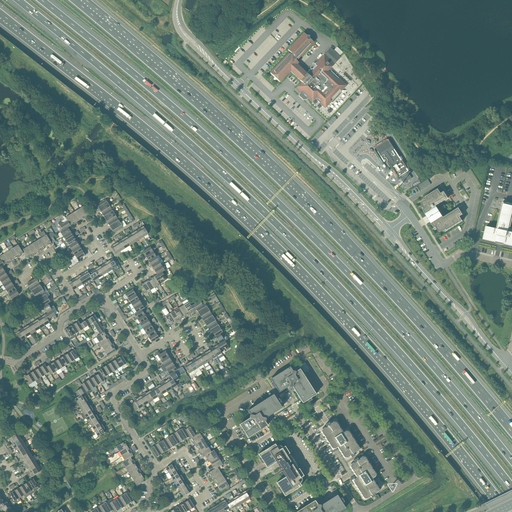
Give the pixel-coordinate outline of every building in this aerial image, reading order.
[(312,102),(315,99),(325,108),(330,102),(331,103),(333,103),(343,93),(343,91),(342,90),(346,86),(339,78),(337,80),(327,71),(334,64),(325,55),(315,64),(317,66),(313,71),(311,68),(306,73),(294,62),(296,60),(295,60),(297,58),(298,59),(314,42),(304,33),(288,50),(291,53),(290,54),(289,53),(270,73),(280,82),(290,71),(300,80),(294,86),(293,86),(300,93),(303,96),(307,100),(307,99),(311,103),(312,102)] [(327,52),(337,61),(341,57),(331,48),(327,52)] [(375,148),(374,149),(375,150),(386,167),(386,168),(388,167),(390,170),(391,169),(393,168),(399,178),(400,177),(401,179),(403,181),(404,183),(408,181),(409,180),(412,178),(409,174),(408,173),(409,172),(408,172),(409,171),(408,169),(407,169),(403,163),(404,163),(402,161),(398,154),(398,155),(389,141),(388,139),(388,140),(387,140),(382,144),(375,148)] [(428,179),(418,185),(421,190),(431,184),(428,180),(428,179)] [(432,221),(430,221),(435,230),(437,229),(438,230),(438,231),(439,231),(440,231),(441,232),(442,231),(443,231),(444,231),(444,230),(445,232),(462,221),(460,216),(463,215),(458,208),(443,218),(436,206),(448,198),(444,192),(441,193),(438,189),(424,198),(425,199),(424,200),(423,200),(423,201),(422,201),(422,202),(422,203),(422,204),(422,205),(422,206),(423,207),(421,208),(427,216),(428,215),(432,221)] [(96,205),(99,210),(108,204),(105,199),(96,205)] [(498,243),(504,244),(511,245),(511,232),(509,232),(511,219),(511,204),(502,203),(496,229),(486,226),(484,234),(483,239),(498,243)] [(99,210),(102,214),(111,209),(108,204),(99,210)] [(79,209),(85,218),(86,217),(86,216),(89,214),(84,206),(79,209)] [(111,209),(102,214),(105,219),(114,213),(116,212),(113,207),(111,209)] [(83,219),(85,218),(79,209),(74,212),(80,220),(83,218),(83,219)] [(76,222),(80,220),(74,212),(70,215),(75,224),(77,223),(76,222)] [(108,224),(117,218),(114,213),(105,219),(108,224)] [(65,218),(67,221),(70,226),(73,224),(74,225),(75,224),(70,215),(65,218)] [(108,224),(111,228),(120,223),(117,218),(108,224)] [(63,230),(68,227),(70,226),(67,221),(62,224),(61,221),(58,223),(63,230)] [(111,228),(114,233),(123,227),(120,223),(111,228)] [(138,229),(143,237),(148,234),(143,226),(138,229)] [(70,232),(69,230),(68,227),(63,230),(60,232),(63,237),(70,232)] [(134,232),(138,240),(143,237),(138,229),(134,232)] [(39,234),(41,238),(47,246),(50,244),(50,245),(52,244),(44,231),(39,234)] [(63,237),(66,241),(73,237),(70,232),(63,237)] [(129,235),(134,243),(138,240),(134,232),(129,235)] [(69,246),(76,241),(75,239),(80,236),(78,233),(76,235),(73,237),(66,241),(63,243),(66,248),(69,246)] [(124,238),(129,246),(134,243),(129,235),(124,238)] [(47,246),(41,238),(37,241),(42,250),(44,249),(44,248),(47,246)] [(129,246),(124,238),(120,241),(124,249),(126,251),(131,248),(129,246)] [(42,250),(37,241),(32,244),(37,252),(40,250),(41,251),(42,250)] [(69,246),(72,251),(79,246),(76,241),(69,246)] [(115,244),(120,251),(124,249),(120,241),(115,244)] [(37,252),(32,244),(27,247),(33,256),(35,255),(34,254),(37,252)] [(115,244),(110,247),(113,251),(117,257),(122,254),(120,251),(115,244)] [(23,253),(18,245),(13,248),(19,257),(20,256),(20,255),(23,253)] [(82,250),(79,246),(72,251),(74,255),(82,250)] [(33,256),(27,247),(23,249),(28,258),(31,256),(31,257),(33,256)] [(142,251),(145,256),(153,251),(150,247),(142,251)] [(19,257),(13,248),(8,251),(13,259),(16,257),(17,258),(19,257)] [(74,255),(79,263),(82,261),(80,259),(85,255),(82,250),(74,255)] [(13,259),(8,251),(4,254),(9,263),(11,262),(10,261),(13,259)] [(145,256),(148,261),(156,256),(153,251),(145,256)] [(9,263),(4,254),(0,256),(0,258),(1,260),(4,265),(7,263),(7,264),(9,263)] [(156,256),(148,261),(151,266),(159,261),(161,259),(158,255),(156,257),(156,256)] [(112,259),(107,262),(112,269),(117,267),(118,268),(120,267),(115,260),(113,261),(112,259)] [(162,265),(159,261),(151,266),(154,270),(162,265)] [(103,265),(107,272),(112,269),(107,262),(103,265)] [(162,265),(154,270),(157,275),(162,272),(167,269),(165,264),(164,264),(162,265)] [(98,268),(103,275),(107,272),(103,265),(98,268)] [(93,271),(98,278),(103,275),(98,268),(93,271)] [(82,274),(87,281),(92,279),(89,273),(87,271),(82,274)] [(98,278),(93,271),(89,273),(92,279),(93,281),(98,278)] [(157,275),(154,276),(159,284),(164,281),(166,279),(162,272),(157,275)] [(78,277),(82,284),(87,281),(82,274),(78,277)] [(7,276),(0,280),(3,285),(10,280),(7,276)] [(160,285),(159,284),(154,276),(151,278),(151,277),(149,278),(155,288),(160,285)] [(73,280),(78,287),(82,284),(78,277),(73,280)] [(39,283),(36,278),(27,284),(30,288),(39,283)] [(148,280),(145,282),(150,290),(155,288),(149,278),(147,279),(148,280)] [(10,280),(3,285),(6,290),(13,285),(10,280)] [(73,280),(68,283),(73,290),(78,287),(73,280)] [(150,290),(145,282),(142,284),(141,283),(140,284),(145,294),(150,290)] [(30,288),(32,293),(42,287),(39,283),(30,288)] [(13,285),(6,290),(8,294),(16,290),(13,285)] [(32,293),(35,298),(44,292),(45,292),(47,291),(44,286),(42,288),(42,287),(32,293)] [(128,299),(135,294),(132,289),(125,294),(128,299)] [(16,290),(8,294),(6,296),(9,301),(5,303),(8,306),(14,302),(13,302),(18,299),(17,296),(19,294),(16,290)] [(44,292),(35,298),(38,303),(40,302),(47,297),(50,295),(47,291),(45,292),(44,292)] [(138,299),(135,294),(128,299),(131,304),(138,299)] [(40,302),(43,306),(48,303),(50,301),(47,297),(40,302)] [(134,308),(141,303),(138,299),(131,304),(134,308)] [(196,310),(203,305),(200,300),(191,306),(193,310),(194,311),(196,310)] [(191,306),(188,302),(183,305),(189,314),(191,313),(190,312),(193,310),(191,306)] [(44,309),(47,313),(52,311),(55,309),(52,304),(49,306),(48,304),(48,303),(43,306),(43,307),(44,309)] [(144,308),(141,303),(134,308),(136,313),(142,310),(144,308)] [(199,314),(208,309),(205,304),(203,305),(196,310),(199,314)] [(189,314),(183,305),(179,308),(184,316),(187,314),(188,315),(189,314)] [(184,316),(179,308),(174,311),(180,320),(182,319),(181,318),(184,316)] [(202,319),(211,313),(208,309),(199,314),(202,319)] [(136,313),(134,314),(137,319),(144,314),(142,310),(136,313)] [(47,313),(45,315),(48,320),(53,317),(54,319),(57,318),(52,311),(47,313)] [(180,320),(174,311),(169,314),(175,322),(178,320),(178,321),(180,320)] [(205,323),(214,318),(211,313),(202,319),(205,323)] [(137,319),(140,324),(147,319),(144,314),(137,319)] [(175,322),(169,314),(165,316),(170,326),(172,325),(172,324),(175,322)] [(45,315),(40,318),(45,325),(49,322),(48,320),(45,315)] [(95,315),(87,320),(90,324),(93,323),(94,325),(99,322),(95,315)] [(35,321),(40,328),(45,325),(40,318),(35,321)] [(208,328),(217,322),(214,318),(205,323),(208,328)] [(143,328),(150,324),(147,319),(140,324),(143,328)] [(87,320),(80,324),(83,329),(90,324),(87,320)] [(35,321),(31,324),(35,331),(40,328),(35,321)] [(78,321),(73,324),(79,334),(84,331),(83,329),(80,324),(78,321)] [(104,332),(105,332),(103,329),(106,328),(105,325),(102,327),(99,322),(94,325),(100,335),(104,332)] [(217,322),(208,328),(211,333),(212,332),(220,327),(217,322)] [(26,327),(31,334),(35,331),(31,324),(26,327)] [(73,324),(69,327),(75,337),(80,334),(79,334),(73,324)] [(153,328),(150,324),(143,328),(146,333),(153,328)] [(26,327),(21,329),(26,337),(31,334),(26,327)] [(75,337),(69,327),(64,330),(70,340),(75,337)] [(220,327),(212,332),(215,337),(220,334),(223,332),(220,327)] [(146,333),(148,338),(156,333),(153,328),(146,333)] [(26,337),(21,329),(16,332),(21,340),(26,337)] [(106,335),(104,332),(100,335),(96,337),(99,342),(108,336),(107,335),(106,335)] [(148,338),(151,343),(159,338),(156,333),(148,338)] [(215,337),(216,339),(219,344),(225,341),(227,339),(224,334),(221,336),(220,334),(215,337)] [(99,342),(97,343),(100,348),(102,347),(110,341),(108,338),(109,338),(108,336),(99,342)] [(104,351),(114,346),(112,344),(110,341),(102,347),(104,351)] [(225,341),(219,344),(217,345),(220,350),(225,347),(227,350),(229,348),(225,341)] [(217,345),(212,348),(219,359),(223,356),(220,350),(217,345)] [(104,351),(107,356),(116,351),(114,348),(115,347),(114,346),(104,351)] [(212,348),(207,351),(212,359),(214,362),(219,359),(212,348)] [(74,349),(69,352),(74,360),(79,357),(74,349)] [(161,361),(168,356),(165,351),(160,354),(158,351),(156,353),(161,361)] [(207,351),(203,354),(207,362),(212,359),(207,351)] [(69,352),(65,355),(69,363),(74,360),(69,352)] [(203,354),(198,357),(203,365),(205,368),(210,365),(207,362),(203,354)] [(65,355),(60,358),(65,366),(69,363),(65,355)] [(122,356),(117,359),(122,366),(127,363),(122,356)] [(168,356),(161,361),(163,365),(171,360),(168,356)] [(198,357),(193,360),(198,367),(203,365),(198,357)] [(60,358),(55,361),(60,369),(62,371),(66,368),(65,366),(60,358)] [(117,359),(112,361),(117,369),(122,366),(117,359)] [(174,365),(171,360),(163,365),(161,367),(163,372),(166,370),(174,365)] [(193,360),(189,363),(193,370),(195,373),(200,370),(198,367),(193,360)] [(51,364),(55,372),(60,369),(55,361),(51,364)] [(112,361),(108,364),(112,372),(117,369),(112,361)] [(184,366),(189,373),(190,376),(195,373),(193,370),(189,363),(184,366)] [(49,372),(46,367),(44,364),(40,367),(44,375),(49,372)] [(51,364),(46,367),(49,372),(51,375),(55,372),(51,364)] [(108,364),(103,367),(108,375),(112,372),(108,364)] [(166,370),(169,375),(174,372),(177,370),(174,365),(166,370)] [(40,367),(35,370),(40,378),(44,375),(40,367)] [(98,370),(100,373),(103,378),(108,375),(103,367),(98,370)] [(177,370),(174,372),(169,375),(171,377),(174,382),(179,379),(176,375),(184,370),(182,367),(177,370)] [(293,370),(292,371),(290,367),(270,379),(273,383),(271,384),(271,385),(273,388),(274,388),(276,387),(279,392),(289,386),(292,387),(303,403),(307,400),(308,402),(309,402),(312,400),(312,399),(311,398),(316,394),(300,369),(295,371),(293,370)] [(35,370),(30,373),(35,381),(40,378),(35,370)] [(37,384),(35,381),(30,373),(26,376),(29,381),(26,383),(28,385),(30,388),(31,387),(31,388),(37,384)] [(105,380),(103,378),(100,373),(95,376),(100,383),(105,380)] [(95,376),(90,379),(95,386),(100,383),(95,376)] [(167,380),(172,389),(177,386),(176,385),(174,382),(171,377),(168,378),(169,379),(167,380)] [(251,377),(242,383),(245,387),(254,382),(251,377)] [(90,379),(86,381),(90,389),(95,386),(90,379)] [(16,380),(11,383),(15,392),(21,389),(16,380)] [(164,381),(161,382),(167,391),(172,389),(167,380),(164,382),(164,381)] [(86,392),(90,389),(86,381),(81,384),(83,387),(86,392)] [(167,391),(161,382),(159,384),(159,385),(157,386),(162,394),(167,391)] [(155,387),(152,388),(158,397),(162,394),(157,386),(155,387)] [(84,393),(84,394),(86,392),(83,387),(75,392),(78,396),(78,397),(84,393)] [(148,392),(153,400),(158,397),(152,388),(150,390),(148,392)] [(145,392),(143,394),(148,403),(153,400),(148,392),(146,393),(145,392)] [(78,404),(86,399),(84,396),(85,396),(84,394),(84,393),(78,397),(78,396),(74,399),(78,404)] [(141,396),(139,398),(144,406),(148,403),(143,394),(140,395),(141,396)] [(278,398),(276,399),(273,394),(248,410),(250,415),(249,417),(250,418),(239,424),(243,429),(241,430),(241,431),(243,434),(244,434),(245,434),(248,438),(267,425),(265,421),(266,419),(265,418),(282,408),(279,403),(281,402),(279,399),(278,398)] [(135,411),(144,406),(139,398),(136,399),(136,398),(133,400),(134,402),(131,404),(135,411)] [(80,408),(89,403),(88,400),(87,401),(86,399),(78,404),(80,408)] [(90,406),(91,405),(89,403),(80,408),(83,413),(92,408),(90,406)] [(86,418),(95,412),(94,410),(93,410),(92,408),(83,413),(86,418)] [(97,414),(95,412),(86,418),(89,422),(97,417),(96,415),(97,414)] [(99,419),(97,417),(89,422),(92,427),(101,421),(100,419),(99,419)] [(92,427),(95,432),(103,426),(102,424),(103,424),(101,421),(92,427)] [(322,430),(321,430),(321,431),(321,432),(324,436),(325,437),(325,438),(328,442),(329,443),(328,444),(330,446),(329,447),(330,448),(333,453),(337,450),(336,448),(337,447),(339,450),(340,452),(340,451),(341,453),(342,455),(344,458),(344,457),(345,458),(346,458),(349,456),(350,455),(351,458),(355,455),(354,453),(355,452),(355,453),(359,451),(358,450),(359,449),(359,448),(356,443),(356,444),(355,442),(352,437),(352,438),(351,436),(348,431),(348,432),(347,431),(346,431),(343,433),(340,428),(339,428),(338,427),(339,427),(336,422),(335,422),(335,421),(334,422),(334,421),(330,423),(331,424),(330,424),(329,422),(325,425),(326,427),(325,428),(324,427),(321,429),(322,430)] [(103,426),(95,432),(98,436),(107,431),(105,428),(105,429),(103,426)] [(185,439),(187,438),(189,437),(185,430),(184,427),(179,430),(185,439)] [(190,427),(185,430),(189,437),(191,439),(195,436),(190,427)] [(180,442),(185,439),(179,430),(174,433),(180,442)] [(17,433),(8,439),(10,441),(11,441),(12,443),(20,438),(17,433)] [(175,445),(180,442),(174,433),(170,436),(175,445)] [(193,443),(202,438),(200,433),(195,436),(191,439),(193,441),(192,442),(193,443)] [(171,448),(175,445),(170,436),(165,439),(171,448)] [(20,438),(12,443),(13,445),(13,446),(14,448),(23,442),(20,438)] [(195,445),(197,448),(205,443),(202,438),(193,443),(194,445),(195,445)] [(166,451),(171,448),(165,439),(160,442),(166,451)] [(125,441),(116,447),(119,452),(127,446),(125,443),(126,443),(125,441)] [(16,450),(18,452),(26,447),(23,442),(14,448),(16,451),(16,450)] [(161,454),(166,451),(160,442),(156,445),(161,454)] [(199,453),(208,447),(205,443),(197,448),(199,451),(198,451),(199,453)] [(277,446),(276,446),(275,444),(258,454),(261,458),(259,459),(259,460),(261,463),(262,463),(263,462),(267,468),(276,462),(279,467),(278,468),(280,471),(281,471),(282,471),(285,477),(276,482),(279,488),(278,489),(280,493),(281,493),(282,492),(285,496),(301,486),(300,483),(301,482),(302,481),(302,480),(302,479),(302,478),(301,477),(304,476),(299,468),(298,469),(296,465),(294,461),(291,457),(288,454),(289,453),(285,446),(282,447),(282,446),(281,446),(280,445),(279,445),(278,445),(277,446)] [(161,454),(156,445),(151,448),(156,457),(161,454)] [(129,449),(127,446),(119,452),(122,456),(131,451),(130,449),(129,449)] [(18,455),(20,458),(29,452),(26,447),(18,452),(19,455),(18,455)] [(205,456),(211,452),(208,447),(199,453),(200,455),(201,454),(203,457),(205,456)] [(214,450),(211,452),(205,456),(207,458),(206,459),(207,461),(217,455),(214,450)] [(131,451),(122,456),(125,461),(131,457),(133,456),(131,453),(132,452),(131,451)] [(22,459),(24,462),(32,457),(29,452),(20,458),(21,460),(22,459)] [(209,462),(211,465),(219,460),(217,455),(207,461),(208,462),(209,462)] [(350,465),(349,465),(350,466),(349,467),(351,470),(352,471),(353,471),(354,472),(353,473),(356,477),(355,478),(354,476),(349,479),(352,483),(353,485),(354,484),(356,486),(357,487),(357,488),(360,493),(360,492),(361,494),(360,494),(363,499),(364,498),(365,499),(366,499),(369,497),(370,496),(372,498),(375,495),(374,493),(375,493),(378,491),(379,490),(378,489),(379,489),(376,484),(375,485),(374,483),(375,483),(372,478),(375,476),(376,475),(375,474),(376,474),(373,469),(372,469),(371,468),(372,468),(369,463),(368,463),(367,462),(368,462),(365,457),(364,457),(364,456),(363,457),(362,456),(359,458),(360,459),(358,460),(357,458),(353,460),(354,462),(354,463),(353,462),(350,464),(350,465)] [(24,464),(26,467),(35,461),(32,457),(24,462),(25,464),(24,464)] [(132,460),(131,457),(125,461),(122,462),(125,467),(134,461),(133,460),(132,460)] [(217,468),(223,464),(219,460),(211,465),(213,468),(212,468),(213,470),(217,467),(217,468)] [(28,469),(29,471),(38,466),(35,461),(26,467),(27,469),(28,469)] [(135,463),(134,461),(125,467),(128,472),(136,467),(134,464),(135,463)] [(173,463),(166,468),(169,473),(176,468),(173,463)] [(38,466),(29,471),(31,473),(30,474),(32,476),(41,471),(38,466)] [(138,470),(136,467),(128,472),(131,477),(140,471),(139,469),(138,470)] [(210,474),(212,477),(220,472),(217,468),(217,467),(213,470),(208,473),(209,475),(210,474)] [(179,473),(176,468),(169,473),(172,477),(179,473)] [(140,471),(131,477),(134,481),(142,476),(140,473),(141,472),(140,471)] [(220,472),(212,477),(214,480),(213,481),(214,482),(223,477),(220,472)] [(174,482),(182,477),(179,473),(172,477),(174,482)] [(144,479),(142,476),(134,481),(137,486),(146,480),(145,479),(144,479)] [(185,482),(182,477),(174,482),(177,487),(185,482)] [(216,484),(218,487),(226,481),(223,477),(214,482),(215,484),(216,484)] [(41,485),(39,482),(36,484),(33,479),(28,482),(33,489),(34,492),(38,489),(39,488),(38,486),(41,485)] [(226,481),(218,487),(219,490),(220,492),(229,486),(226,481)] [(28,482),(24,485),(30,495),(35,492),(34,492),(33,489),(28,482)] [(180,491),(188,487),(185,482),(177,487),(180,491)] [(24,485),(19,488),(24,495),(26,498),(30,495),(24,485)] [(191,492),(188,487),(180,491),(183,496),(191,492)] [(14,490),(19,498),(24,495),(19,488),(14,490)] [(248,489),(240,494),(245,502),(253,497),(248,489)] [(21,500),(19,498),(14,490),(10,493),(13,498),(10,500),(13,505),(16,503),(21,500)] [(123,494),(129,504),(134,501),(128,491),(123,494)] [(236,507),(237,510),(242,507),(240,505),(236,497),(233,498),(232,496),(230,493),(227,494),(229,497),(236,507)] [(236,497),(240,505),(245,502),(240,494),(240,493),(237,494),(238,495),(236,497)] [(118,497),(124,506),(129,504),(123,494),(118,497)] [(315,500),(303,507),(295,511),(339,511),(345,508),(342,503),(343,502),(344,501),(342,498),(341,498),(339,499),(337,495),(320,505),(320,504),(318,504),(317,504),(315,500)] [(114,500),(119,509),(124,506),(118,497),(114,500)] [(227,499),(225,500),(231,510),(236,507),(229,497),(227,499)] [(194,507),(190,501),(189,499),(185,502),(189,510),(194,507)] [(103,503),(108,511),(109,511),(113,510),(109,503),(108,500),(103,503)] [(115,511),(119,509),(114,500),(109,503),(113,510),(114,511),(115,511)] [(225,511),(228,511),(231,510),(225,500),(220,503),(225,511)] [(0,504),(0,511),(10,511),(11,511),(8,506),(10,504),(9,503),(7,505),(5,502),(3,503),(0,504)] [(185,502),(180,505),(184,511),(189,511),(189,510),(185,502)] [(108,511),(103,503),(98,506),(101,511),(108,511)] [(215,506),(219,511),(222,511),(225,511),(220,503),(215,506)]
